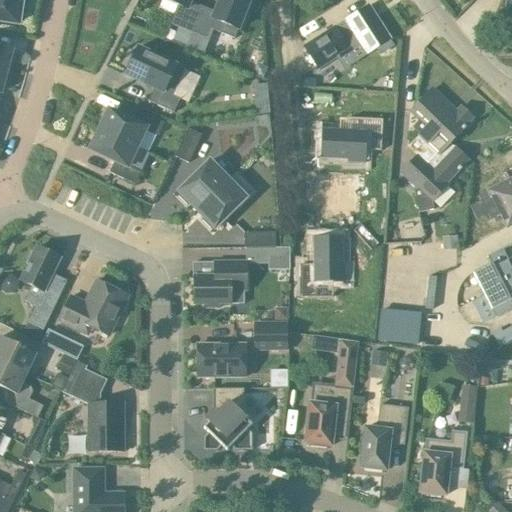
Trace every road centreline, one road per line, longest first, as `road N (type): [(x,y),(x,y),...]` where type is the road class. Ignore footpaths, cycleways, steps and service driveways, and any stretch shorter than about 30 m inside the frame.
road 1 (residential): [(160,481),(159,289),(141,261),(3,194)]
road 2 (residential): [(280,0),(299,230)]
road 3 (residential): [(3,194),(32,117),(60,0)]
road 4 (residential): [(347,511),(263,479),(160,481)]
road 5 (unclassified): [(511,88),(474,62),(417,0)]
